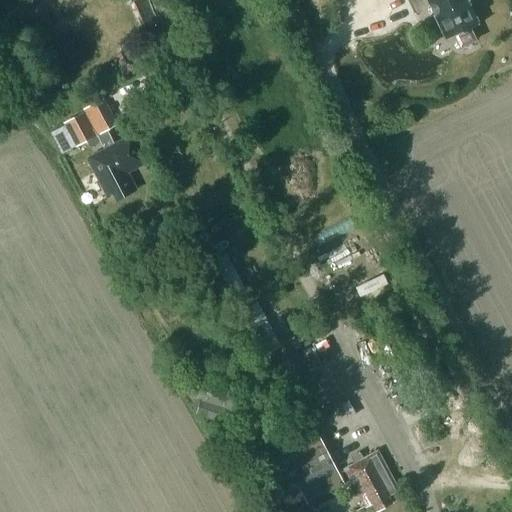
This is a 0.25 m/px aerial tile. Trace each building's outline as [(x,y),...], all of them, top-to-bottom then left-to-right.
[(133,0),(130,2),(140,28),(162,19),(154,0),(133,0)] [(424,0),(443,39),(475,24),(464,1),(464,0),(424,0)] [(84,108),(85,111),(98,136),(118,125),(104,98),(84,108)] [(64,122),(77,146),(98,136),(85,111),(64,122)] [(130,135),(110,146),(86,159),(107,197),(113,193),(115,198),(133,189),(126,176),(146,165),(130,135)] [(234,298),(247,292),(225,252),(213,259),(234,298)] [(264,304),(285,293),(278,280),(257,291),(264,304)] [(267,353),(285,343),(262,300),(244,310),(267,353)] [(235,410),(240,394),(204,382),(199,398),(206,400),(204,408),(212,410),(214,403),(235,410)] [(306,501),(344,481),(313,421),(261,448),(289,501),(302,494),(306,501)] [(374,451),(359,459),(355,452),(347,457),(350,463),(341,468),(347,480),(346,485),(351,494),(356,496),(362,508),(369,505),(372,511),(389,503),(385,495),(394,490),(374,451)]
